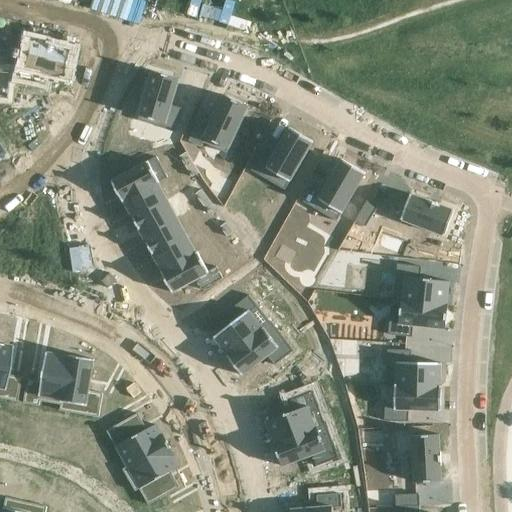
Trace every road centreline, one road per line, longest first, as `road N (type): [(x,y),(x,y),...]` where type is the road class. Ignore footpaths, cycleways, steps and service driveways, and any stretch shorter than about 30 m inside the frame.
road 1 (residential): [(467,511),(464,425),(480,192),(128,34)]
road 2 (residential): [(104,325),(167,373),(211,453),(226,511)]
road 3 (residential): [(104,325),(71,227),(61,144)]
road 4 (residential): [(128,34),(0,5)]
road 5 (residential): [(61,144),(128,34)]
